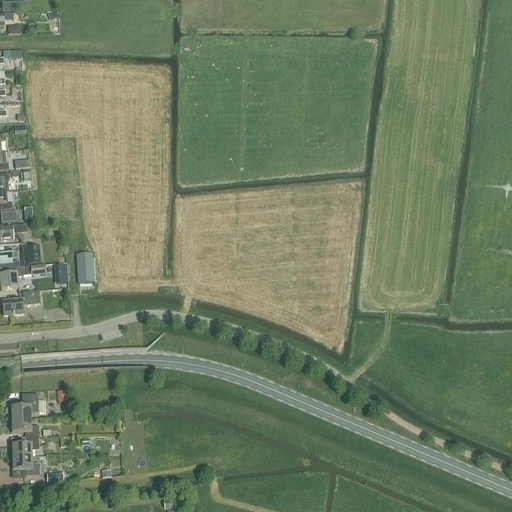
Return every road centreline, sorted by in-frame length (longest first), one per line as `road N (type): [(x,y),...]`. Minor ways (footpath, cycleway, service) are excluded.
road 1 (secondary): [(511,492),(221,371),(147,361),(21,369)]
road 2 (unclassified): [(353,389),(274,344),(168,315),(0,339)]
